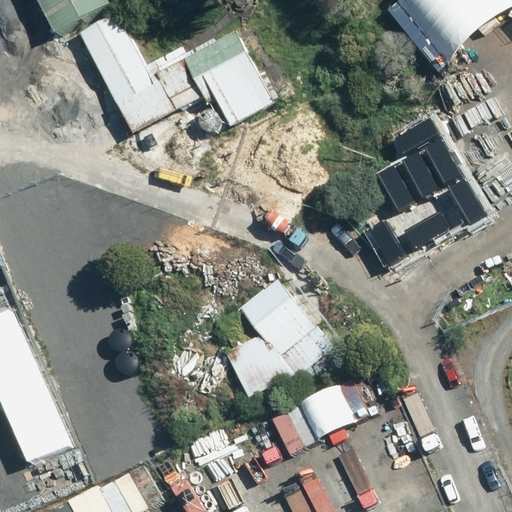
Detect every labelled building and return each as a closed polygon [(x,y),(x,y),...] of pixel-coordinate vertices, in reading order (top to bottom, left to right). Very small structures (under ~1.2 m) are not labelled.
[(35,0),(55,36),(109,6),(105,0),(35,0)] [(115,14),(77,35),(132,132),(154,119),(156,122),(204,96),(209,105),(216,101),(231,129),(275,105),(236,35),(185,63),(178,51),(146,69),(115,14)] [(63,193),(24,174),(1,221),(39,240),(63,193)] [(463,283),(439,229),(347,271),(371,325),(463,283)] [(97,302),(70,244),(20,267),(47,325),(97,302)] [(226,354),(248,400),(293,379),(294,381),(303,373),(319,393),(349,377),(334,350),(315,325),(339,308),(307,266),(281,286),(278,282),(241,310),(261,337),(226,354)] [(153,298),(138,310),(165,346),(180,335),(153,298)] [(74,448),(16,303),(0,308),(0,390),(30,466),(74,448)] [(421,377),(401,386),(431,456),(447,449),(427,403),(464,387),(446,346),(414,360),(421,377)] [(468,391),(452,398),(466,434),(482,428),(468,391)] [(256,464),(241,430),(207,446),(223,480),(256,464)] [(486,435),(469,442),(486,480),(502,473),(486,435)]
